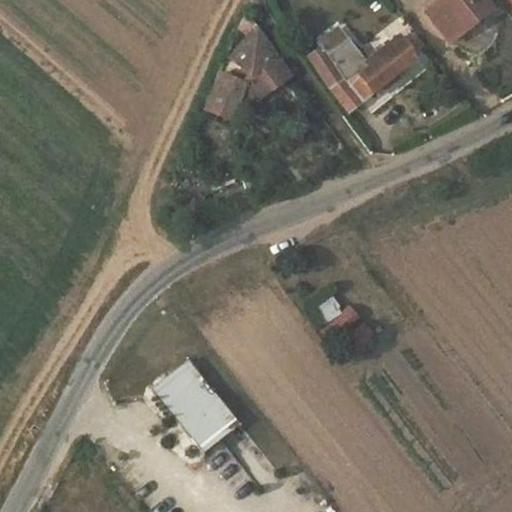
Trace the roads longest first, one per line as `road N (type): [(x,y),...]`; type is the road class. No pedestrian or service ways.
road 1 (residential): [(17,511),(131,304),(152,280),(202,246),(420,160),(511,114)]
road 2 (track): [(175,262),(149,236),(146,195),(232,0)]
